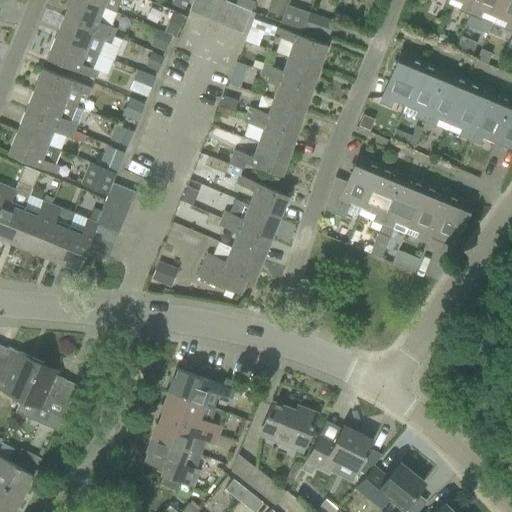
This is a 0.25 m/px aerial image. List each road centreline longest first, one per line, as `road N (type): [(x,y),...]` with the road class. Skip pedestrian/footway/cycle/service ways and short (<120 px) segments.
road 1 (residential): [(57,511),(63,487),(110,447),(129,407),(137,313)]
road 2 (residential): [(282,339),(309,223),(343,130)]
road 3 (residential): [(399,392),(511,225)]
road 4 (residential): [(496,192),(343,130)]
road 5 (residential): [(399,392),(511,502)]
road 6 (residential): [(137,313),(282,339)]
road 7 (residential): [(0,301),(137,313)]
road 8 (residential): [(511,85),(385,32)]
road 9 (residential): [(282,339),(399,392)]
